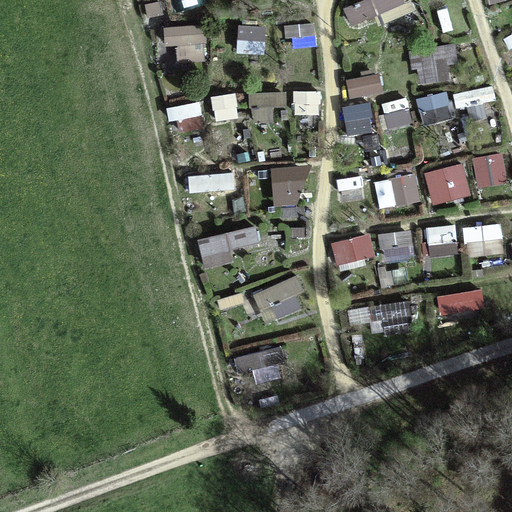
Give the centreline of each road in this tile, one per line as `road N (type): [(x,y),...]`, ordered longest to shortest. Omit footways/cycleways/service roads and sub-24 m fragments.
road 1 (unclassified): [(511,345),(247,433)]
road 2 (track): [(35,511),(247,433)]
